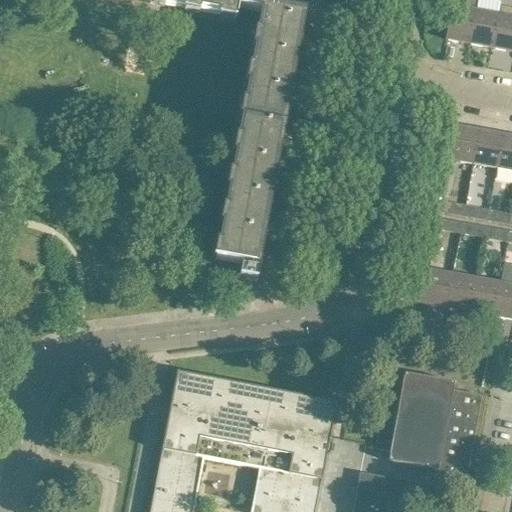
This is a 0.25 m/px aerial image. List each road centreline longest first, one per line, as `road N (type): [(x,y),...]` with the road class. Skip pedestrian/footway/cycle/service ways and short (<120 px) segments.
road 1 (residential): [(95,344),(272,323),(332,306),(344,287),(387,78)]
road 2 (residential): [(283,264),(330,0)]
road 3 (residential): [(0,202),(104,225),(112,244),(95,344)]
road 4 (residential): [(8,511),(40,383),(95,344)]
road 5 (residential): [(511,102),(387,78)]
